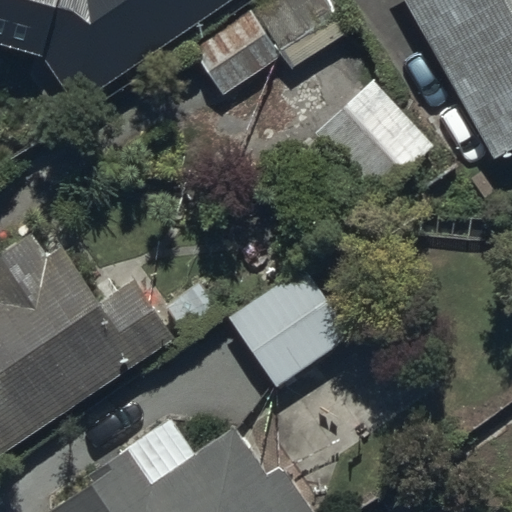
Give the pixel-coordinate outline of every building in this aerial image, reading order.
[(0,0),(0,42),(42,55),(73,101),(223,0),(0,0)] [(257,0),(255,2),(295,62),(355,22),(339,0),(257,0)] [(511,144),(511,0),(398,0),(489,157),(511,144)] [(243,10),(191,45),(222,91),(274,56),(243,10)] [(434,148),(373,83),(306,145),(367,210),(434,148)] [(63,241),(51,250),(33,223),(0,245),(0,445),(139,352),(173,329),(135,273),(101,296),(63,241)] [(225,315),(275,389),(355,335),(305,261),(225,315)] [(33,507),(36,511),(299,511),(237,420),(156,475),(132,440),(33,507)]
